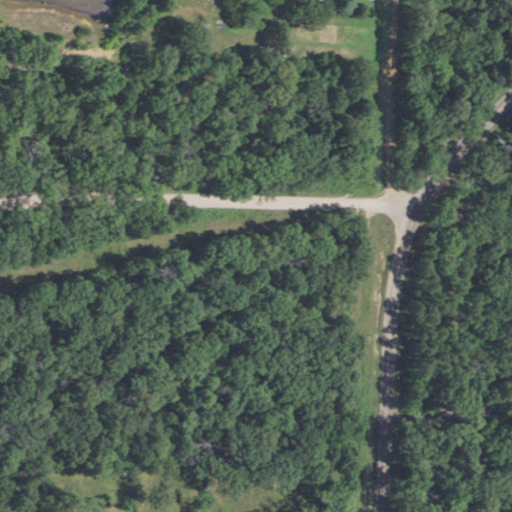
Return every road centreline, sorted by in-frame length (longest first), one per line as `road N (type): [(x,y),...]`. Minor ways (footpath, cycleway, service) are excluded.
road 1 (tertiary): [(381,511),(388,245),(437,173),(511,96)]
road 2 (residential): [(0,209),(111,190),(389,204)]
road 3 (track): [(246,198),(201,221),(0,267)]
road 4 (residential): [(389,204),(392,0)]
